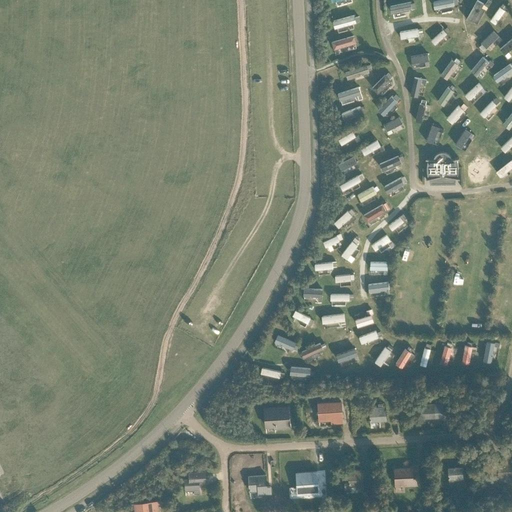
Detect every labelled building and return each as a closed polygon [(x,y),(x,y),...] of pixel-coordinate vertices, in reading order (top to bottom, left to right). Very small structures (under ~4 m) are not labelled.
[(454,6),(452,0),(441,0),(433,1),(435,9),(454,6)] [(485,4),(477,0),(466,20),(473,24),(485,4)] [(412,10),(410,3),(390,6),(391,14),(412,10)] [(505,11),(499,7),(490,21),(496,25),(505,11)] [(356,23),(354,15),(333,21),(335,29),(356,23)] [(418,29),(399,32),(400,40),(419,36),(418,29)] [(447,34),(443,29),(431,40),(436,45),(447,34)] [(499,36),(493,31),(481,43),(487,48),(499,36)] [(357,44),(354,36),(332,42),(334,50),(357,44)] [(511,49),(511,39),(500,49),(505,55),(511,49)] [(429,61),(428,54),(411,57),(413,64),(429,61)] [(488,63),(483,58),(471,71),(477,76),(488,63)] [(457,65),(451,61),(441,76),(447,79),(457,65)] [(369,73),(367,65),(345,72),(348,80),(369,73)] [(511,67),(510,65),(494,77),(498,83),(511,72),(511,67)] [(391,80),(385,74),(372,88),(378,94),(391,80)] [(421,79),(415,78),(411,96),(417,97),(421,79)] [(483,88),(479,83),(465,96),(469,101),(483,88)] [(361,95),(359,87),(338,94),(340,101),(361,95)] [(454,92),(448,88),(438,102),(444,106),(454,92)] [(397,102),(392,96),(378,110),(383,116),(397,102)] [(497,105),(492,101),(480,114),(484,118),(497,105)] [(420,104),(416,122),(422,123),(426,106),(420,104)] [(459,106),(447,120),(452,124),(464,111),(459,106)] [(363,114),(360,107),(341,114),(344,121),(363,114)] [(511,126),(511,112),(503,125),(510,130),(511,126)] [(403,124),(399,117),(383,125),(387,132),(403,124)] [(440,128),(432,126),(426,141),(434,144),(440,128)] [(494,132),(488,128),(477,144),(483,147),(494,132)] [(471,134),(465,130),(455,145),(461,149),(471,134)] [(467,149),(477,134),(473,131),(464,146),(467,149)] [(356,138),(353,132),(338,140),(341,145),(356,138)] [(511,146),(511,136),(501,148),(505,153),(511,146)] [(380,147),(377,141),(361,149),(364,155),(380,147)] [(430,178),(431,183),(454,182),(455,178),(459,179),(459,178),(457,178),(458,176),(458,173),(458,171),(458,169),(458,166),(458,164),(458,163),(457,161),(457,159),(459,159),(459,158),(451,159),(451,158),(450,156),(449,155),(448,154),(447,153),(446,152),(444,152),(442,152),(441,152),(440,152),(439,152),(438,153),(436,154),(435,155),(435,156),(434,157),(434,158),(433,159),(433,160),(426,158),(426,159),(428,159),(427,161),(427,163),(427,166),(427,169),(427,171),(427,174),(428,176),(428,178),(426,179),(430,178)] [(357,163),(354,156),(338,164),(342,171),(357,163)] [(402,164),(399,156),(379,164),(382,172),(402,164)] [(511,168),(511,161),(496,173),(500,178),(511,168)] [(361,182),(358,176),(340,185),(343,191),(361,182)] [(404,185),(401,178),(384,187),(388,194),(404,185)] [(376,194),(373,187),(357,195),(361,202),(376,194)] [(386,212),(382,205),(363,215),(367,223),(386,212)] [(352,217),(348,211),(334,223),(339,229),(352,217)] [(404,222),(401,217),(389,226),(392,231),(404,222)] [(390,241),(387,235),(371,246),(375,251),(390,241)] [(339,242),(337,236),(323,242),(326,248),(339,242)] [(358,246),(352,242),(341,256),(347,260),(358,246)] [(333,269),(332,263),(315,265),(315,271),(333,269)] [(389,290),(388,283),(368,285),(369,293),(389,290)] [(322,298),(322,290),(304,289),(303,297),(322,298)] [(308,324),(310,319),(295,311),(293,317),(308,324)] [(345,322),(344,314),(321,317),(322,324),(345,322)] [(373,323),(371,315),(356,320),(358,327),(373,323)] [(338,343),(354,336),(351,330),(335,337),(338,343)] [(379,338),(376,332),(359,338),(362,345),(379,338)] [(296,344),(277,336),(274,343),(292,351),(296,344)] [(491,363),(495,344),(487,342),(484,362),(491,363)] [(323,350),(320,344),(301,353),(303,359),(323,350)] [(447,366),(452,349),(445,347),(440,364),(447,366)] [(470,365),(473,348),(465,347),(462,364),(470,365)] [(391,352),(385,348),(375,363),(381,367),(391,352)] [(426,367),(430,350),(424,348),(420,366),(426,367)] [(358,357),(355,350),(336,356),(338,363),(358,357)] [(402,369),(411,354),(405,350),(396,365),(402,369)] [(290,376),(310,377),(310,370),(290,368),(290,376)] [(279,379),(281,373),(262,369),(260,375),(279,379)] [(343,422),(341,402),(318,403),(319,420),(331,419),(331,423),(343,422)] [(436,403),(433,404),(424,404),(425,407),(420,407),(421,418),(443,417),(442,403),(436,403)] [(371,421),(386,420),(386,411),(384,411),(383,407),(383,404),(378,404),(379,407),(374,407),(375,410),(370,410),(371,421)] [(275,428),(290,427),(288,408),(265,409),(266,426),(275,426),(275,428)] [(499,471),(498,471),(499,479),(508,479),(508,480),(511,479),(511,459),(511,460),(502,461),(502,465),(498,465),(499,471)] [(449,480),(463,479),(462,467),(448,468),(449,480)] [(412,468),(394,469),(395,486),(417,484),(417,477),(413,478),(412,468)] [(363,488),(362,470),(353,471),(353,473),(349,474),(349,482),(345,483),(345,489),(350,489),(349,485),(356,485),(356,489),(363,488)] [(199,481),(206,481),(205,471),(189,472),(190,479),(185,479),(186,491),(195,490),(195,494),(200,493),(199,481)] [(304,472),(297,472),(298,493),(318,492),(317,471),(304,472)] [(266,475),(239,476),(240,495),(271,493),(271,486),(267,486),(267,484),(266,475)] [(160,505),(160,500),(137,503),(138,511),(136,511),(135,511),(157,511),(156,506),(160,505)]
